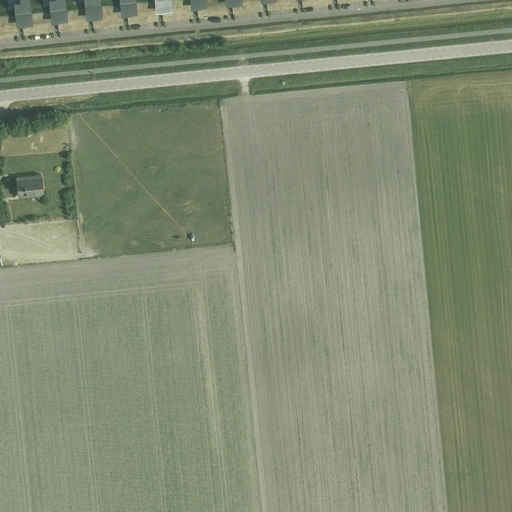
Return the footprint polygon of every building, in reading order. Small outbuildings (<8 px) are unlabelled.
[(6,0),(8,11),(15,10),(16,20),(17,20),(20,19),(20,24),(31,23),(31,18),(30,6),(29,0),(6,0)] [(41,0),(43,7),(50,7),(51,16),(52,16),(55,16),(55,20),(66,19),(66,15),(65,3),(64,0),(41,0)] [(77,0),(78,4),(85,3),(85,13),(86,13),(89,12),(90,17),(101,16),(101,12),(99,0),(77,0)] [(136,8),(135,0),(112,0),(117,0),(119,0),(121,10),(121,9),(124,9),(125,13),(136,12),(136,8)] [(154,0),(155,6),(156,6),(159,6),(160,10),(171,9),(171,5),(170,0),(154,0)] [(16,177),(18,196),(43,194),(41,174),(16,177)]
